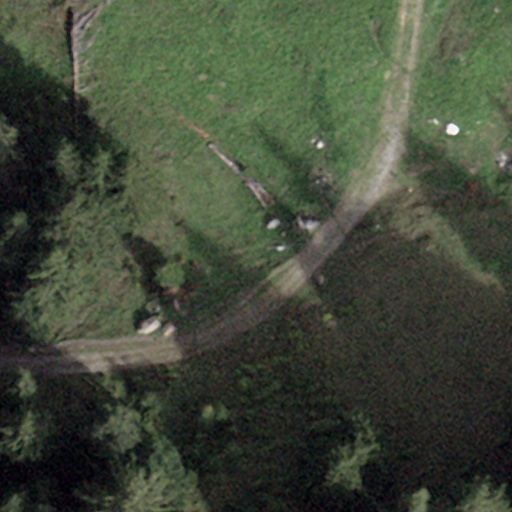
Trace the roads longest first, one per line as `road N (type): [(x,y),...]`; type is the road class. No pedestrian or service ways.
road 1 (track): [(416,0),(393,160),(371,196),(306,253),(236,341),(135,358),(0,358)]
road 2 (track): [(393,160),(489,146),(511,102)]
